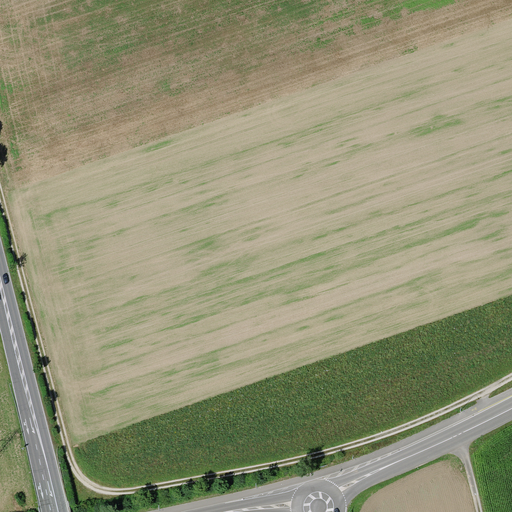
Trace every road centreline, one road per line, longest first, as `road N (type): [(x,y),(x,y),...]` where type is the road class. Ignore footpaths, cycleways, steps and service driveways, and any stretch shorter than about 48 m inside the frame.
road 1 (track): [(0,195),(71,461),(100,490),(125,493),(270,467),(447,409),(511,375)]
road 2 (track): [(511,12),(0,195)]
road 3 (secondary): [(0,281),(51,511)]
road 4 (secondary): [(334,493),(511,408)]
